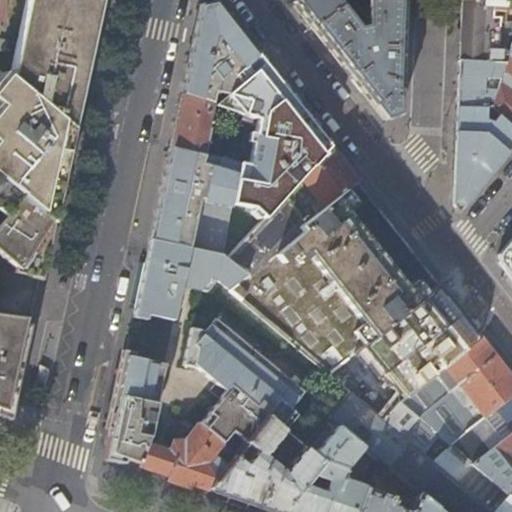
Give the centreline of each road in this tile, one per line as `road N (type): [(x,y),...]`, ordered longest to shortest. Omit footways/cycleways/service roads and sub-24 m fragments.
road 1 (tertiary): [(169,0),(62,504)]
road 2 (residential): [(402,191),(248,0)]
road 3 (unclassified): [(402,191),(420,155),(429,19)]
